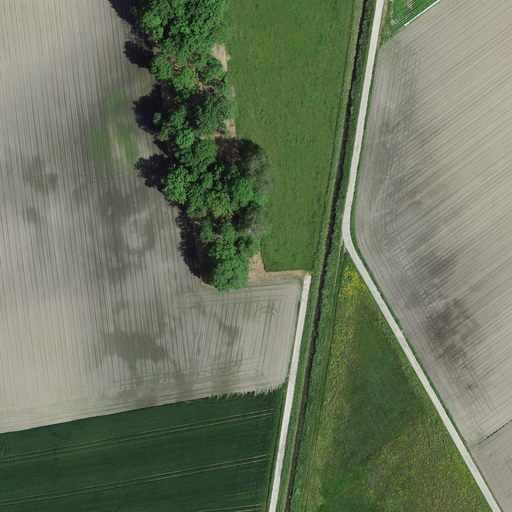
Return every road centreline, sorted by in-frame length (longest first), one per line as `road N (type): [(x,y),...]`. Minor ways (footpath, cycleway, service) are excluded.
road 1 (track): [(497,511),(347,239),(380,0)]
road 2 (track): [(272,511),(308,275)]
